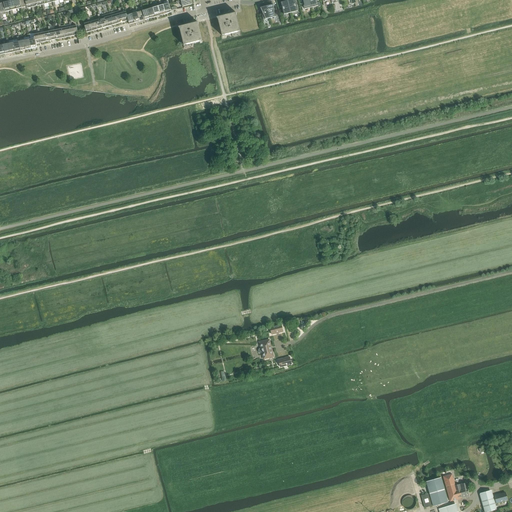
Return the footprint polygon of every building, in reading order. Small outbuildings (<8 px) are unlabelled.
[(163,0),(162,0),(161,0),(162,3),(164,2),(164,5),(163,5),(166,14),(168,13),(171,12),(168,1),(164,2),(163,0)] [(292,0),(288,1),(291,13),(298,12),(294,0),(292,0)] [(309,0),(302,0),(304,6),(302,7),(303,11),(305,10),(305,9),(311,8),(309,0)] [(288,1),(281,3),(284,15),(291,13),(288,1)] [(162,3),(157,4),(161,15),(164,15),(166,14),(163,5),(164,5),(164,2),(162,3)] [(273,5),(267,7),(270,18),(274,17),(276,17),(275,9),(274,9),(274,5),(273,5)] [(262,12),(261,12),(263,20),(266,19),(270,18),(267,7),(261,8),(260,8),(262,12)] [(121,13),(122,13),(121,11),(119,11),(115,12),(115,15),(118,24),(121,23),(123,22),(121,13)] [(127,16),(128,21),(129,25),(133,24),(135,23),(132,14),(133,14),(132,11),(130,12),(126,13),(127,15),(127,16)] [(111,13),(104,15),(108,27),(111,26),(113,25),(110,16),(111,16),(111,13)] [(237,13),(217,18),(218,20),(222,36),(240,32),(236,16),(237,14),(237,13)] [(101,19),(100,19),(103,28),(105,28),(108,27),(104,15),(100,16),(100,14),(97,15),(98,17),(100,17),(101,19)] [(90,20),(88,20),(88,23),(84,24),(87,33),(90,32),(92,31),(90,22),(91,22),(90,20)] [(180,27),(179,27),(179,28),(180,30),(184,46),(202,41),(198,25),(198,23),(180,27)] [(12,53),(15,52),(14,43),(13,40),(9,41),(8,39),(6,39),(7,42),(9,41),(9,44),(8,44),(10,53),(12,53)] [(272,335),(284,332),(281,324),(278,325),(278,326),(274,327),(274,326),(269,327),(272,335)] [(259,342),(260,348),(259,349),(258,350),(258,351),(258,352),(259,353),(260,354),(261,354),(262,354),(263,360),(274,357),(270,339),(259,342)] [(290,357),(278,360),(280,368),(292,365),(290,357)] [(450,502),(469,496),(466,483),(455,485),(452,475),(443,477),(447,489),(450,502)] [(433,506),(448,502),(441,478),(426,482),(433,506)] [(486,492),(480,494),(480,495),(484,511),(488,511),(497,510),(495,504),(507,500),(505,493),(488,498),(486,492)] [(429,494),(421,496),(424,508),(432,506),(429,494)]
